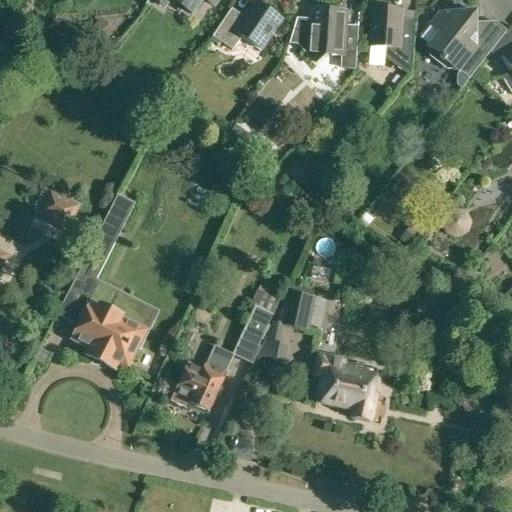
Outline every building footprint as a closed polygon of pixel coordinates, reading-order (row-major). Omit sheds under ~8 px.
[(168,0),(172,0),(191,14),(201,0),(205,0),(213,6),(217,0),(154,0),(163,7),(168,0)] [(212,37),(232,50),(241,37),(260,50),(281,18),(256,1),(244,18),(231,8),(212,37)] [(340,69),(354,70),(355,54),(358,26),(344,25),(345,12),(310,9),(308,38),(300,45),(316,63),(325,55),(341,56),(340,69)] [(401,11),(371,9),(369,46),(385,47),(384,57),(408,75),(411,71),(413,37),(400,36),(401,11)] [(418,37),(429,46),(428,47),(459,72),(456,76),(456,85),(461,89),(469,79),(493,48),(476,35),(476,23),(476,11),(455,12),(455,13),(456,13),(452,17),(447,13),(448,13),(448,12),(438,12),(437,14),(438,15),(431,24),(429,23),(418,37)] [(114,30),(99,19),(89,31),(104,43),(114,30)] [(24,46),(35,54),(51,35),(40,26),(24,46)] [(511,70),(504,75),(511,89),(511,37),(510,33),(508,34),(506,31),(490,53),(495,62),(504,56),(511,69),(511,70)] [(235,148),(246,133),(236,126),(225,140),(235,148)] [(286,153),(280,148),(274,156),(280,161),(286,153)] [(286,174),(298,182),(306,173),(294,164),(286,174)] [(36,214),(68,231),(81,206),(49,189),(36,214)] [(118,196),(108,216),(124,224),(134,204),(118,196)] [(465,211),(455,208),(445,213),(442,223),(447,233),(457,236),(467,231),(470,221),(465,211)] [(410,247),(420,235),(410,227),(400,239),(410,247)] [(106,359),(105,365),(114,370),(119,365),(127,369),(140,349),(138,348),(147,331),(146,331),(151,322),(125,309),(121,318),(109,311),(117,294),(95,282),(114,244),(96,235),(73,280),(80,284),(71,302),(86,309),(71,341),(86,348),(85,355),(94,360),(99,355),(106,359)] [(0,271),(8,256),(0,251),(0,271)] [(511,306),(511,288),(503,299),(511,307),(511,306)] [(315,298),(286,291),(278,326),(308,331),(315,298)] [(256,292),(251,304),(273,313),(278,302),(256,292)] [(239,338),(259,346),(273,314),(254,306),(239,338)] [(283,360),(285,346),(266,342),(260,356),(283,360)] [(188,403),(208,412),(225,376),(234,356),(234,355),(232,354),(214,346),(204,367),(191,361),(190,364),(188,363),(171,401),(186,407),(188,403)] [(34,359),(44,364),(50,354),(40,349),(34,359)] [(351,418),(369,422),(375,395),(371,394),(377,369),(355,364),(354,369),(344,366),(345,362),(318,356),(313,376),(321,377),(317,394),(328,396),(326,405),(352,411),(351,418)]
